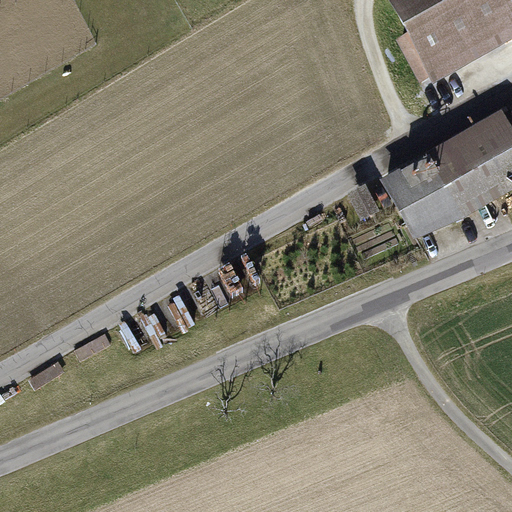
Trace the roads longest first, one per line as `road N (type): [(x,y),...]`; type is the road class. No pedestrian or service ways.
road 1 (tertiary): [(0,378),(511,91)]
road 2 (tertiary): [(511,249),(0,463)]
road 3 (track): [(387,302),(456,419),(511,468)]
